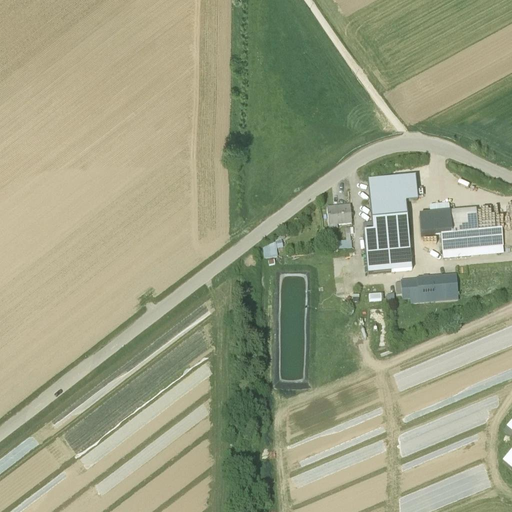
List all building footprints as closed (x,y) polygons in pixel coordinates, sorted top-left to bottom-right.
[(414,185),(367,190),(370,229),(402,226),(406,225),(404,212),(416,211),(414,185)] [(428,215),(429,223),(449,221),(448,213),(428,215)] [(349,214),(326,216),(328,234),(337,233),(351,232),(349,214)] [(475,219),(449,221),(450,242),(458,241),(476,239),(475,225),(475,219)] [(429,223),(418,224),(420,244),(440,243),(441,260),(501,254),(502,254),(500,237),(476,239),(458,241),(450,242),(449,221),(429,223)] [(370,229),(362,229),(367,282),(407,278),(402,226),(370,229)] [(263,253),(265,266),(277,264),(276,252),(263,253)] [(501,254),(441,260),(442,268),(502,262),(501,254)] [(415,287),(416,288),(399,290),(401,308),(410,308),(429,306),(457,304),(455,284),(415,287)] [(511,456),(501,470),(511,478),(511,456)]
